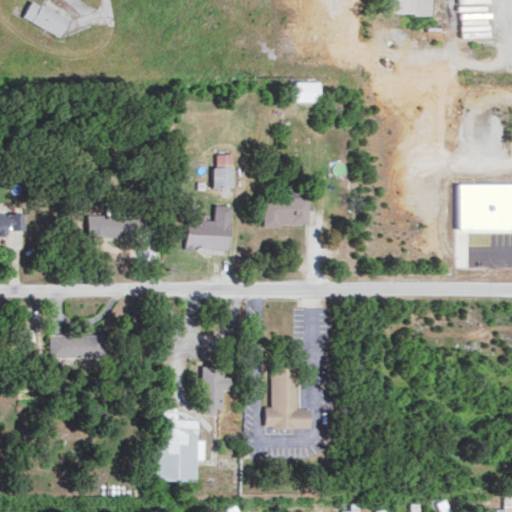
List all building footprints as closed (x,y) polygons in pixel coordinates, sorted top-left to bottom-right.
[(64,15),(28,0),(25,0),(18,17),(56,33),(64,15)] [(429,12),(429,0),(380,0),(381,11),(429,12)] [(315,100),(315,80),(289,80),(289,100),(315,100)] [(212,152),(212,164),(208,164),(209,186),(229,185),(229,152),(212,152)] [(511,181),(454,182),(454,228),(511,227),(511,181)] [(306,196),(261,195),(260,223),(306,224),(306,196)] [(135,213),(116,213),(116,201),(104,200),(103,213),(84,213),(83,235),(135,236),(135,213)] [(228,204),(211,204),(211,219),(183,217),(182,246),(226,248),(228,204)] [(46,355),(103,356),(103,333),(46,332),(46,355)] [(219,375),(219,365),(199,365),(198,412),(218,413),(218,388),(226,389),(226,375),(219,375)] [(267,406),(261,406),(261,426),(306,426),(306,407),(292,407),(293,366),(267,366),(267,406)] [(153,478),(193,480),(194,458),(202,458),(203,438),(195,438),(196,418),(175,417),(176,406),(156,405),(153,478)] [(333,511),(355,511),(356,503),(348,502),(348,511),(333,511)] [(236,511),(233,503),(223,508),(225,511),(236,511)]
